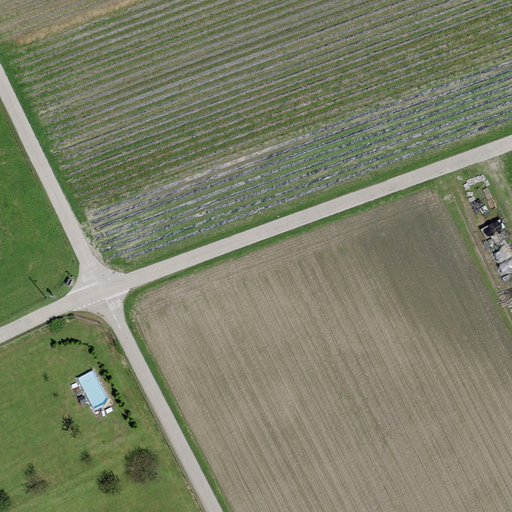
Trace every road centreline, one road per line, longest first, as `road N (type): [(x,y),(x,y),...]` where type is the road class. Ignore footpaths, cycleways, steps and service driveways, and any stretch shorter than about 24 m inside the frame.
road 1 (unclassified): [(511,146),(110,297)]
road 2 (unclassified): [(0,74),(110,297)]
road 3 (unclassified): [(110,297),(221,511)]
